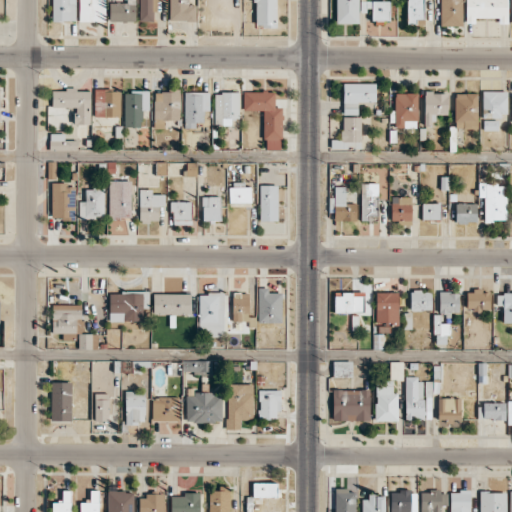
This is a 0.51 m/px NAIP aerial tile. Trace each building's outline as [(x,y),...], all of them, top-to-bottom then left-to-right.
[(75,0),(52,0),(53,21),(76,21),(75,0)] [(78,0),(79,21),(105,22),(105,0),(78,0)] [(109,21),(135,21),(135,0),(123,0),(123,2),(110,2),(109,21)] [(139,0),(139,21),(153,21),(153,12),(157,12),(156,0),(139,0)] [(195,4),(189,4),(188,0),(169,0),(169,20),(195,21),(195,4)] [(276,0),(254,0),(254,26),(276,27),(276,0)] [(358,24),(358,0),(335,0),(335,23),(358,24)] [(406,0),(406,25),(423,25),(423,0),(406,0)] [(462,25),(461,0),(440,0),(440,25),(462,25)] [(466,0),(466,23),(475,23),(475,18),(498,18),(498,23),(507,23),(507,0),(466,0)] [(389,1),(360,1),(360,10),(371,10),(371,21),(390,20),(389,1)] [(357,115),(357,102),(375,102),(375,83),(343,83),(343,108),(344,108),(344,115),(357,115)] [(52,90),(52,107),(75,107),(74,124),(89,124),(90,89),(66,89),(66,91),(52,90)] [(94,116),(120,116),(120,90),(94,90),(94,116)] [(124,127),(141,127),(142,110),(148,110),(149,92),(124,91),(124,127)] [(153,120),(179,120),(180,91),(154,91),(153,120)] [(203,122),(203,111),(209,111),(208,91),(184,92),(185,128),(195,128),(195,122),(203,122)] [(243,91),(243,111),(263,111),(263,140),(266,140),(266,149),(281,149),(281,107),(274,107),(274,91),(243,91)] [(507,91),(482,91),(482,117),(506,117),(507,91)] [(238,93),(214,92),(214,125),(231,125),(231,118),(238,119),(238,93)] [(448,115),(447,92),(423,93),(424,125),(435,125),(435,115),(448,115)] [(417,93),(394,93),(394,127),(417,128),(417,93)] [(477,128),(477,93),(454,93),(454,128),(477,128)] [(361,116),(341,116),(341,140),(331,139),(331,148),(360,149),(361,116)] [(496,130),(496,120),(483,120),(483,130),(496,130)] [(64,134),(50,133),(49,149),(77,150),(77,142),(64,142),(64,134)] [(166,175),(166,162),(156,162),(156,175),(166,175)] [(197,163),(185,162),(184,175),(196,176),(197,163)] [(109,219),(131,218),(130,180),(108,181),(109,219)] [(79,201),(79,217),(103,218),(104,183),(92,182),(92,189),(85,189),(85,201),(79,201)] [(75,219),(75,188),(66,188),(66,183),(51,183),(51,219),(75,219)] [(360,220),(377,220),(378,183),(361,183),(360,220)] [(484,220),(506,221),(506,184),(479,184),(478,197),(484,197),(484,220)] [(278,221),(278,185),(260,185),(259,220),(278,221)] [(356,221),(356,203),(345,203),(346,187),(334,186),(334,197),(329,197),(328,213),(334,213),(333,220),(356,221)] [(229,203),(251,202),(250,187),(229,188),(229,203)] [(164,206),(164,194),(152,194),(152,189),(139,189),(139,221),(159,222),(159,206),(164,206)] [(221,220),(220,196),(202,196),(202,221),(221,220)] [(410,196),(391,197),(391,224),(411,223),(410,196)] [(191,224),(191,202),(172,202),(172,225),(191,224)] [(421,220),(440,221),(440,203),(422,203),(421,220)] [(477,222),(476,203),(455,203),(456,223),(477,222)] [(257,323),(281,323),(281,293),(268,292),(268,288),(258,287),(257,323)] [(489,290),(466,291),(466,310),(490,310),(489,290)] [(410,291),(410,310),(431,310),(431,291),(410,291)] [(109,321),(143,321),(143,308),(148,308),(148,292),(109,292),(109,321)] [(248,292),(232,292),(232,321),(248,321),(248,292)] [(398,326),(397,292),(375,292),(376,332),(390,332),(390,326),(398,326)] [(438,312),(458,313),(459,293),(439,292),(438,312)] [(511,322),(511,292),(496,293),(496,306),(503,306),(503,322),(511,322)] [(190,293),(153,294),(153,315),(191,314),(190,293)] [(224,337),(224,293),(199,293),(198,336),(224,337)] [(333,312),(358,313),(358,294),(334,294),(333,312)] [(82,304),(52,304),(52,333),(82,333),(82,304)] [(434,335),(448,335),(448,321),(433,322),(434,335)] [(78,334),(78,349),(98,348),(97,333),(78,334)] [(212,374),(212,361),(182,360),(182,373),(212,374)] [(351,377),(352,361),(333,361),(332,377),(351,377)] [(389,379),(403,379),(403,362),(390,362),(389,379)] [(404,419),(431,420),(432,379),(405,378),(404,419)] [(397,392),(392,392),(392,381),(375,381),(375,421),(397,421),(397,392)] [(71,382),(51,382),(50,420),(71,421),(71,382)] [(227,429),(240,429),(240,419),(253,418),(252,384),(226,384),(227,429)] [(369,420),(369,389),(332,390),(333,421),(369,420)] [(258,390),(258,419),(276,419),(276,401),(280,401),(280,390),(258,390)] [(144,391),(125,391),(125,423),(145,423),(144,391)] [(94,421),(108,421),(109,394),(95,393),(94,421)] [(186,421),(221,422),(221,393),(194,393),(194,396),(186,396),(186,421)] [(152,421),(180,420),(179,397),(152,397),(152,421)] [(438,421),(460,421),(460,398),(437,398),(438,421)] [(505,403),(477,403),(477,419),(505,419),(505,403)] [(252,497),(277,497),(277,483),(253,483),(252,497)] [(209,491),(208,511),(229,511),(230,486),(219,486),(219,491),(209,491)] [(354,511),(355,490),(335,489),(334,511),(354,511)] [(52,511),(70,511),(71,491),(62,490),(62,503),(53,502),(52,511)] [(99,511),(99,490),(90,490),(90,502),(80,502),(79,511),(99,511)] [(450,490),(449,511),(469,511),(470,491),(450,490)] [(106,511),(133,511),(134,491),(107,491),(106,511)] [(138,498),(138,511),(164,511),(164,491),(147,492),(147,498),(138,498)] [(390,491),(390,511),(416,511),(416,491),(390,491)] [(420,491),(419,511),(440,511),(441,505),(447,505),(447,491),(420,491)] [(170,511),(199,511),(200,492),(182,492),(182,496),(170,496),(170,511)] [(505,511),(505,492),(479,492),(479,511),(505,511)] [(363,496),(362,511),(384,511),(384,496),(363,496)]
